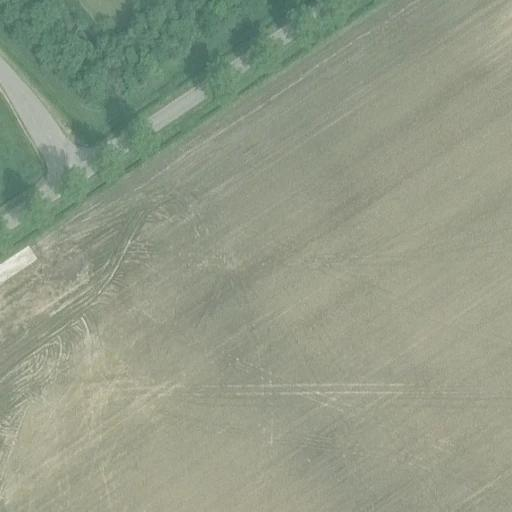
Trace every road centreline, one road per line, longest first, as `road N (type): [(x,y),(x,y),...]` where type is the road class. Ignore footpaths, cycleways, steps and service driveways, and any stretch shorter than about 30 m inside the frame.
road 1 (unclassified): [(75,179),(337,0)]
road 2 (unclassified): [(75,179),(0,75)]
